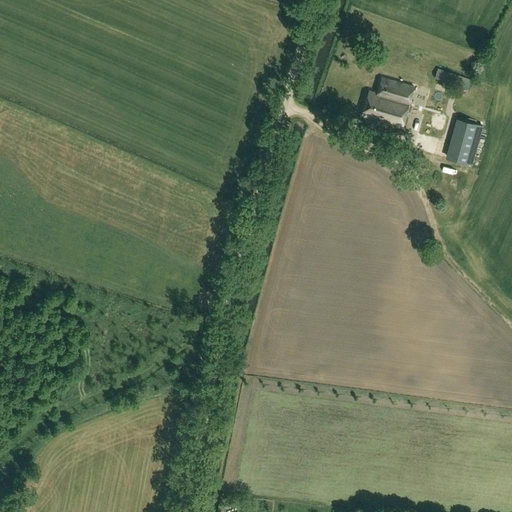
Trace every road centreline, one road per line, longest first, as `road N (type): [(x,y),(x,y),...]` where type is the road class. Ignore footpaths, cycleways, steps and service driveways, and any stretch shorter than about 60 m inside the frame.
road 1 (tertiary): [(184,511),(224,323),(317,0)]
road 2 (track): [(0,454),(224,323)]
